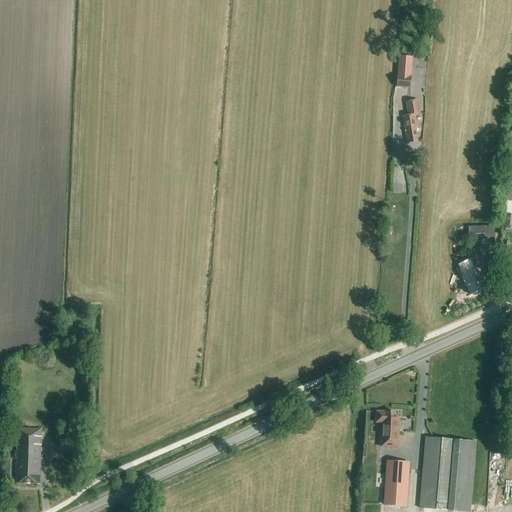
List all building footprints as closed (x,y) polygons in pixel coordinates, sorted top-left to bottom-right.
[(396,89),(410,90),(411,77),(397,76),(396,89)] [(417,142),(415,128),(417,127),(415,115),(420,114),(418,101),(405,103),(407,116),(403,117),(405,130),(407,144),(417,142)] [(408,183),(400,184),(400,194),(409,193),(408,183)] [(472,257),(473,259),(471,260),(473,264),(475,263),(478,269),(494,262),(488,250),(472,257)] [(477,278),(479,278),(475,270),(462,276),(470,295),(482,290),(477,278)] [(399,420),(393,420),(393,412),(384,411),(383,412),(376,412),(376,423),(382,423),(380,448),(397,449),(399,420)] [(496,428),(506,428),(506,420),(496,420),(496,428)] [(41,430),(17,430),(15,484),(40,484),(41,430)] [(468,511),(474,441),(425,437),(419,508),(462,511),(468,511)] [(362,470),(377,471),(378,448),(364,447),(362,470)] [(405,508),(408,464),(386,463),(383,506),(405,508)]
